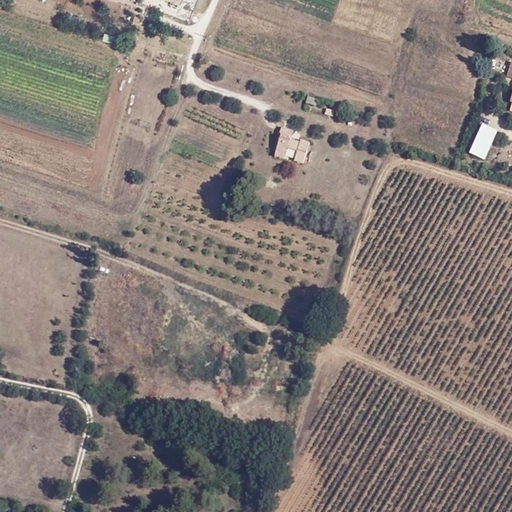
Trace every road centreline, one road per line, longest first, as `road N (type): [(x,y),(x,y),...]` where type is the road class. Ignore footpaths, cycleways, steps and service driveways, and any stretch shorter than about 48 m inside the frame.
road 1 (track): [(190,71),(123,258),(244,315),(274,340),(260,396),(249,406),(226,410),(180,387),(162,357),(178,298),(172,286)]
road 2 (track): [(511,44),(440,22),(419,28),(402,105),(404,139)]
road 3 (track): [(330,341),(511,434)]
road 4 (track): [(191,61),(140,47),(117,18),(91,24),(11,0)]
road 5 (track): [(0,169),(106,202),(117,193),(122,167)]
road 6 (track): [(131,235),(0,194)]
road 7 (track): [(123,258),(0,221)]
